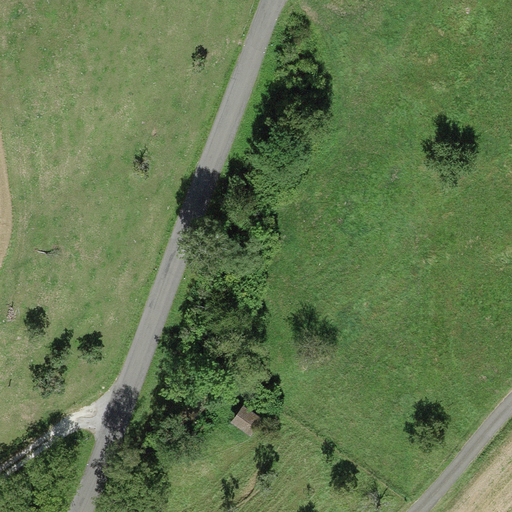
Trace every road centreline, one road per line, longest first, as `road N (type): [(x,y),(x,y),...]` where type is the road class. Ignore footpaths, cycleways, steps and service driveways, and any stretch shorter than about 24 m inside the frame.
road 1 (tertiary): [(73,511),(273,0)]
road 2 (track): [(412,511),(511,402)]
road 3 (track): [(0,469),(70,426),(110,416)]
